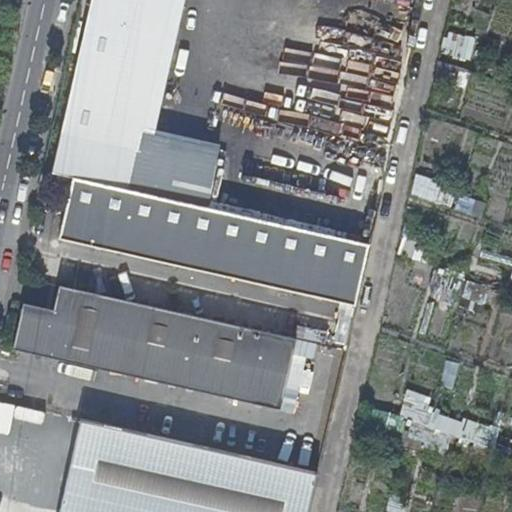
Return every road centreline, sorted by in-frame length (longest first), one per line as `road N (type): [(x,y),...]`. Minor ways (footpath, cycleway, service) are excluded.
road 1 (track): [(438,0),(322,511)]
road 2 (unclassified): [(0,206),(47,0)]
